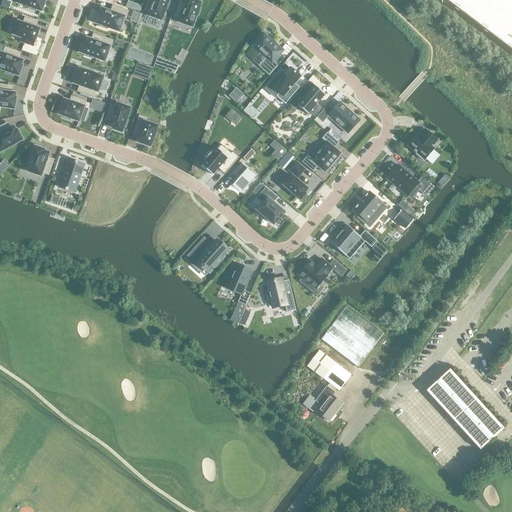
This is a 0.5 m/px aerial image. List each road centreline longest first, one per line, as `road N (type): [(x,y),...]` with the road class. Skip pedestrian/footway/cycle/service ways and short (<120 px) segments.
road 1 (residential): [(249,0),(372,99),(386,114),(387,132),(297,240),(276,249),(203,190),(152,162)]
road 2 (residential): [(152,162),(49,127),(42,113),(75,0)]
road 3 (unclassified): [(290,511),(407,362)]
road 4 (unknown): [(511,416),(489,445),(456,451),(422,400),(416,370)]
